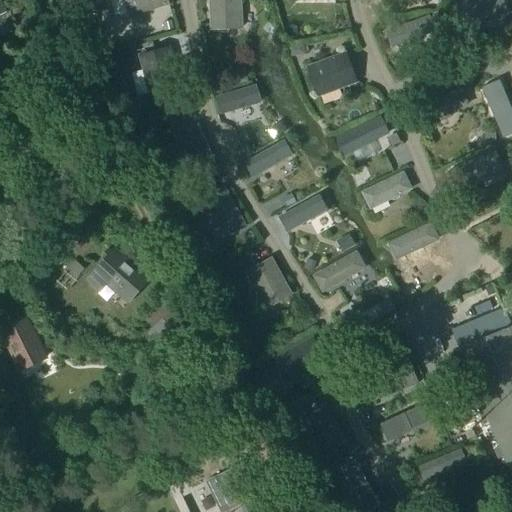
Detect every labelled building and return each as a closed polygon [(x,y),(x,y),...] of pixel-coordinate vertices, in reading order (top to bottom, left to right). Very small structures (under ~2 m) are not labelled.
[(165,0),(124,0),(128,16),(167,5),(165,0)] [(209,0),(210,3),(210,17),(210,24),(211,27),(211,30),(222,30),(226,30),(242,29),(241,15),(241,2),(240,0),(209,0)] [(506,14),(504,0),(474,0),(466,1),(453,2),(455,21),(467,19),(470,19),(480,18),(480,16),(493,15),(506,14)] [(400,27),(386,33),(392,48),(393,48),(409,42),(410,47),(417,44),(416,39),(435,32),(433,28),(429,17),(414,22),(400,27)] [(173,30),(171,22),(162,24),(165,32),(173,30)] [(282,23),(271,23),(272,41),(283,41),(282,23)] [(290,58),(305,55),(303,44),(288,47),(290,58)] [(169,49),(140,57),(150,96),(179,89),(169,49)] [(320,64),(307,68),(313,83),(318,97),(321,96),(331,92),(341,88),(343,87),(350,85),(356,82),(351,68),(349,63),(347,57),(345,54),(333,59),(320,64)] [(511,113),(509,105),(504,93),(503,92),(499,81),(481,89),(486,101),(491,113),(496,124),(501,136),(511,131),(511,113)] [(229,95),(216,99),(220,114),(233,111),(246,107),(260,103),(255,87),(242,91),(229,95)] [(433,103),(418,109),(425,124),(439,118),(442,122),(452,117),(450,113),(457,110),(468,105),(461,90),(447,97),(433,103)] [(346,135),(334,141),(342,157),(351,152),(354,151),(365,145),(369,144),(377,140),(388,134),(382,121),(380,118),(369,124),(357,129),(346,135)] [(197,126),(182,132),(188,148),(184,150),(188,159),(192,157),(198,171),(200,176),(215,170),(209,155),(203,140),(198,128),(197,126)] [(487,131),(476,140),(484,151),(496,142),(487,131)] [(390,148),(400,143),(395,134),(386,139),(390,148)] [(257,157),(244,164),(252,179),(261,174),(265,171),(278,164),(292,156),(284,142),(270,149),(257,157)] [(249,144),(241,148),(245,157),(253,153),(249,144)] [(459,168),(448,173),(455,189),(467,184),(478,178),(490,173),(501,168),(494,152),(482,157),(471,162),(459,168)] [(375,188),(361,194),(369,210),(376,207),(383,203),(397,196),(410,190),(411,190),(403,174),(389,181),(375,188)] [(169,197),(180,192),(176,182),(165,187),(169,197)] [(213,194),(202,200),(207,209),(215,205),(220,215),(226,225),(231,235),(245,228),(238,215),(231,201),(224,188),(213,194)] [(292,211),(279,218),(286,233),(300,226),(313,218),(326,212),(327,211),(319,197),(306,204),(292,211)] [(422,220),(425,211),(416,208),(413,217),(422,220)] [(494,240),(511,232),(511,214),(488,223),(494,240)] [(402,239),(388,245),(395,260),(399,259),(409,254),(423,247),(430,244),(437,241),(430,226),(416,232),(402,239)] [(324,271),(314,277),(322,292),(333,286),(343,280),(354,274),(365,268),(364,267),(363,265),(361,262),(356,253),(346,259),(335,265),(324,271)] [(106,258),(90,279),(100,289),(105,283),(113,290),(108,298),(119,306),(136,286),(106,258)] [(445,270),(449,262),(439,258),(436,266),(445,270)] [(290,294),(284,283),(277,271),(271,260),(258,267),(245,274),(250,282),(252,286),(258,297),(264,309),(277,302),(280,300),(290,294)] [(312,272),(315,263),(306,260),(303,269),(312,272)] [(394,309),(389,299),(377,306),(382,316),(394,309)] [(335,318),(341,327),(347,323),(342,314),(335,318)] [(26,319),(2,330),(21,372),(45,361),(26,319)] [(511,329),(511,328),(459,349),(511,481),(511,329)] [(418,383),(413,372),(408,361),(403,350),(398,338),(383,345),(386,352),(388,356),(393,367),(399,378),(401,384),(404,389),(418,383)] [(288,352),(276,359),(283,372),(291,385),(303,379),(315,372),(327,366),(319,353),(312,339),(300,346),(288,352)] [(433,420),(425,403),(414,409),(402,414),(390,420),(379,426),(387,442),(398,437),(410,431),(411,431),(422,426),(433,420)] [(341,432),(334,419),(327,405),(311,413),(318,427),(325,440),(332,454),(348,446),(341,432)] [(466,466),(460,451),(446,457),(432,463),(418,468),(424,483),(438,477),(452,471),(466,466)] [(373,495),(366,482),(365,482),(360,472),(355,461),(340,468),(345,479),(350,490),(348,490),(355,504),(358,511),(371,511),(379,508),(373,495)] [(258,497),(242,465),(222,475),(238,507),(258,497)]
